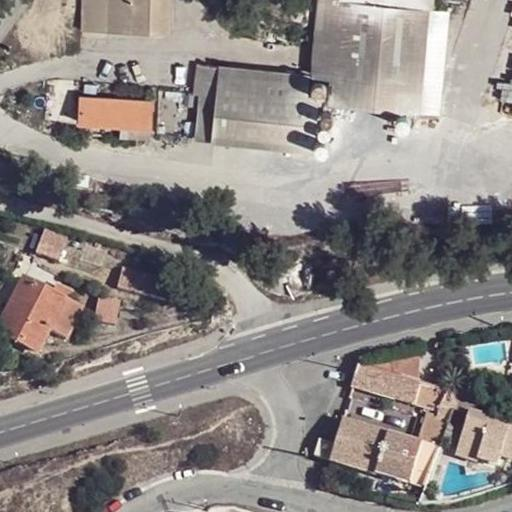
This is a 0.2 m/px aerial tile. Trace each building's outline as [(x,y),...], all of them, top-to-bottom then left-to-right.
[(84,0),(84,21),(173,24),(174,5),(174,0),(84,0)] [(315,0),(308,69),(322,73),(320,99),(438,115),(451,10),(436,9),(436,0),(315,0)] [(316,145),(320,99),(322,73),(308,69),(199,60),(194,89),(199,91),(196,133),(316,145)] [(81,89),(79,113),(120,117),(150,119),(153,94),(81,89)] [(120,117),(79,113),(78,126),(120,130),(120,117)] [(149,131),(150,119),(120,117),(120,130),(149,131)] [(0,282),(2,283),(14,246),(26,249),(34,224),(0,212),(0,282)] [(44,224),(38,248),(63,255),(68,230),(44,224)] [(120,266),(118,281),(165,294),(170,279),(120,266)] [(23,272),(0,316),(0,327),(37,346),(47,326),(64,335),(82,304),(69,297),(74,287),(58,278),(53,287),(23,272)] [(98,298),(94,317),(115,323),(121,302),(98,298)] [(394,358),(394,371),(421,379),(420,352),(394,358)] [(336,455),(431,483),(455,421),(459,409),(446,405),(451,390),(435,384),(424,380),(421,379),(394,371),(362,362),(356,384),(444,410),(443,414),(433,411),(424,441),(346,419),(341,441),(336,455)] [(511,420),(470,408),(456,456),(478,462),(479,459),(500,465),(502,455),(511,458),(511,420)] [(321,450),(336,455),(341,441),(325,436),(321,450)]
